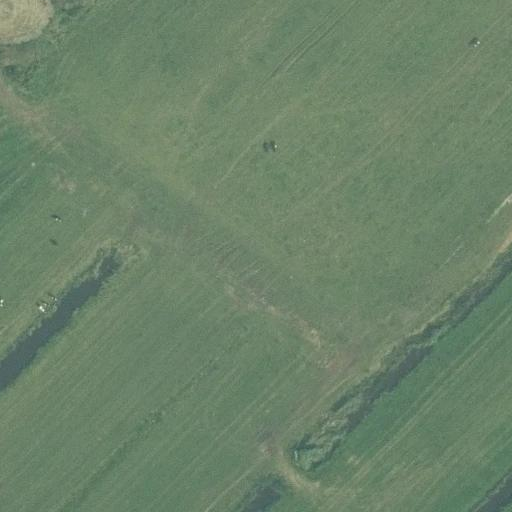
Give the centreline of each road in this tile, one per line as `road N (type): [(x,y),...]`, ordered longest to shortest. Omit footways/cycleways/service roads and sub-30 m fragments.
road 1 (track): [(322,511),(286,474),(281,437),(355,368),(317,369),(288,355),(237,299),(66,157)]
road 2 (track): [(355,368),(511,210)]
